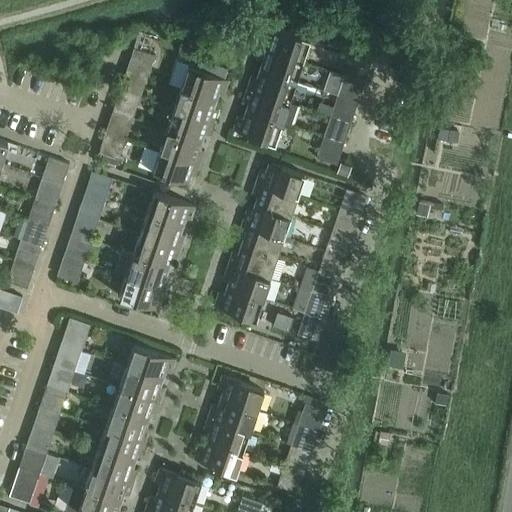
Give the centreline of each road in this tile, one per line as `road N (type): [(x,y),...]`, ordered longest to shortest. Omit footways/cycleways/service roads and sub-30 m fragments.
road 1 (residential): [(317,387),(384,175),(357,154),(383,63)]
road 2 (residential): [(317,387),(42,292)]
road 3 (residential): [(42,292),(117,59)]
road 4 (residential): [(302,511),(343,397),(317,387)]
